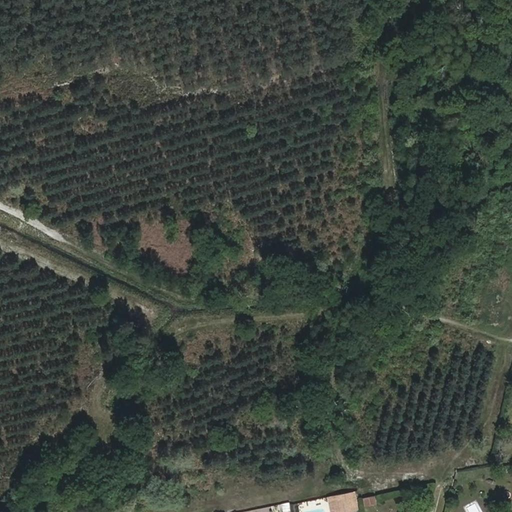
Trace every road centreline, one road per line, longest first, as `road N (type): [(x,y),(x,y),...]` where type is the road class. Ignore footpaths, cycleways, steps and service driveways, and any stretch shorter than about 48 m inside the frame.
road 1 (track): [(0,247),(147,314),(92,414),(117,426),(189,326),(373,300)]
road 2 (track): [(0,207),(186,296),(368,271),(373,300),(511,338)]
